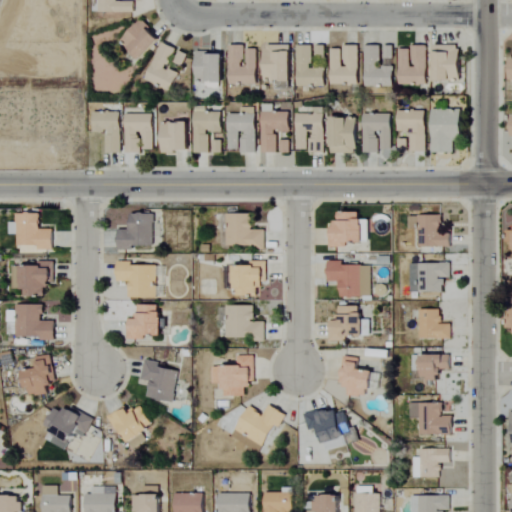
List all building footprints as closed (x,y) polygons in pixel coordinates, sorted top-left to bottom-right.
[(101,0),(102,13),(140,14),(139,0),(101,0)] [(144,60),(163,39),(144,21),(124,43),(144,60)] [(146,80),(173,92),(180,74),(168,68),(177,49),(163,43),(146,80)] [(260,50),(248,50),(248,46),(232,46),(231,84),(260,85),(260,50)] [(295,46),(268,46),(268,81),(279,81),(279,90),(294,90),(295,46)] [(314,46),(300,46),(300,87),(328,87),(328,69),(314,69),(314,46)] [(383,47),(368,46),(367,87),(395,87),(396,68),(382,68),(383,47)] [(437,82),(463,83),(464,46),(438,46),(437,82)] [(328,47),(318,47),(319,59),(328,59),(328,47)] [(361,47),(345,47),(345,50),(333,50),(333,85),(361,85),(361,47)] [(401,85),(429,85),(430,47),(412,47),(412,51),(401,50),(401,85)] [(227,54),(199,54),(198,82),(227,83),(227,54)] [(294,113),(277,114),(277,105),(265,105),(266,154),(280,154),(280,133),(294,133),(294,113)] [(232,151),(243,151),(244,155),(261,154),(259,108),(244,108),(244,114),(232,115),(232,151)] [(329,154),(328,108),(314,108),(314,115),(300,115),(300,151),(312,151),(312,154),(329,154)] [(457,153),(456,141),(467,141),(466,110),(435,111),(436,154),(457,153)] [(414,153),(429,153),(430,112),(401,111),(401,132),(414,132),(414,153)] [(109,154),(124,154),(125,113),(97,113),(96,133),(110,133),(109,154)] [(197,154),(212,155),(213,134),(226,134),(226,113),(198,113),(197,154)] [(157,151),(157,115),(129,115),(128,154),(144,154),(145,150),(157,151)] [(367,153),(395,153),(395,115),(367,115),(367,153)] [(335,154),(361,154),(362,119),(336,119),(335,154)] [(195,153),(194,124),(165,125),(166,153),(195,153)] [(225,154),(226,141),(216,141),(216,154),(225,154)] [(284,154),(294,154),(293,141),(284,141),(284,154)] [(331,247),(349,248),(349,242),(365,243),(366,212),(341,212),(340,229),(332,229),(331,247)] [(56,250),(55,229),(44,229),(43,213),(18,214),(18,222),(11,222),(11,234),(20,234),(20,245),(39,245),(39,250),(56,250)] [(157,247),(156,213),(135,214),(135,223),(130,223),(130,230),(120,230),(121,248),(157,247)] [(255,213),(228,214),(229,247),(267,247),(267,230),(256,230),(255,213)] [(411,216),(411,229),(421,229),(421,248),(454,246),(453,226),(445,226),(445,215),(411,216)] [(56,262),(39,262),(38,266),(15,266),(14,289),(26,290),(26,296),(48,296),(48,287),(55,288),(56,262)] [(238,295),(262,296),(262,281),(269,281),(269,262),(252,262),(252,265),(238,265),(238,295)] [(330,281),(342,282),(342,297),(373,298),(374,266),(346,266),(346,262),(331,262),(330,281)] [(160,264),(120,263),(120,281),(132,282),(132,297),(159,298),(160,264)] [(453,263),(420,264),(420,293),(445,292),(445,278),(453,277),(453,263)] [(165,335),(165,305),(139,305),(138,320),(130,319),(130,340),(147,340),(147,335),(165,335)] [(228,339),(267,339),(267,322),(257,322),(257,306),(228,305),(228,339)] [(366,307),(340,306),(340,321),(332,321),(332,341),(349,342),(349,336),(365,337),(366,307)] [(422,339),(454,338),(453,324),(443,325),(443,309),(421,309),(422,339)] [(30,360),(32,370),(27,371),(32,397),(52,393),(50,385),(60,383),(54,355),(30,360)] [(442,381),(442,370),(453,370),(454,356),(415,355),(414,380),(442,381)] [(256,356),(240,356),(240,366),(214,367),(214,384),(227,384),(227,397),(249,396),(249,387),(257,387),(256,356)] [(352,395),(374,397),(377,372),(362,371),(364,359),(347,357),(344,385),(352,386),(352,395)] [(143,379),(153,382),(149,398),(175,403),(182,369),(147,362),(143,379)] [(422,435),(455,435),(455,415),(449,415),(449,403),(412,403),(412,419),(422,419),(422,435)] [(252,406),(239,432),(268,447),(286,412),(272,404),(267,414),(252,406)] [(110,416),(119,432),(124,429),(136,449),(150,441),(146,434),(158,427),(145,405),(133,413),(129,405),(110,416)] [(349,446),(347,436),(354,434),(348,408),(307,417),(310,430),(322,428),(327,451),(349,446)] [(415,457),(415,477),(442,478),(442,467),(453,467),(454,449),(422,449),(422,457),(415,457)] [(44,511),(73,511),(74,495),(60,495),(60,487),(45,486),(44,511)] [(164,511),(164,486),(146,487),(146,496),(138,496),(137,511),(164,511)] [(87,511),(120,511),(119,494),(104,494),(104,487),(94,487),(94,495),(87,495),(87,511)] [(285,493),(268,493),(267,511),(297,511),(298,488),(285,488),(285,493)] [(207,511),(207,495),(177,494),(177,511),(207,511)] [(254,511),(254,495),(222,494),(222,511),(254,511)] [(358,494),(357,511),(382,511),(383,494),(358,494)] [(342,511),(343,495),(317,495),(317,511),(342,511)] [(413,496),(413,511),(445,511),(453,511),(452,495),(413,496)] [(0,496),(0,511),(23,511),(24,496),(0,496)]
